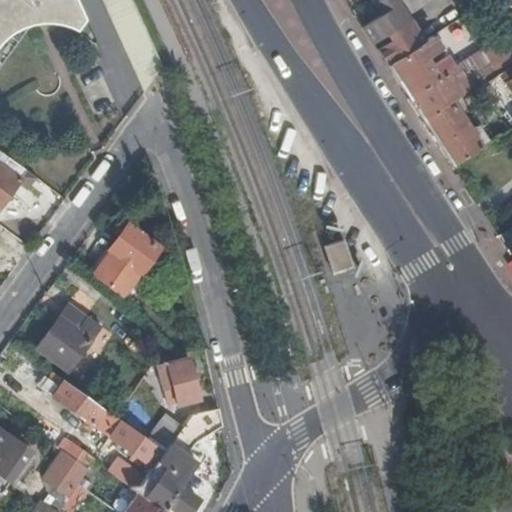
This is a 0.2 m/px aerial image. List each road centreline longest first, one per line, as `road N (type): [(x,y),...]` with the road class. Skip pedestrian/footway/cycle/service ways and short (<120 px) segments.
road 1 (residential): [(0,321),(152,113),(190,212),(251,430),(271,468)]
road 2 (primary): [(255,0),(480,325)]
road 3 (primary): [(480,325),(452,249),(309,0)]
road 4 (unclassified): [(480,325),(329,416),(271,468)]
